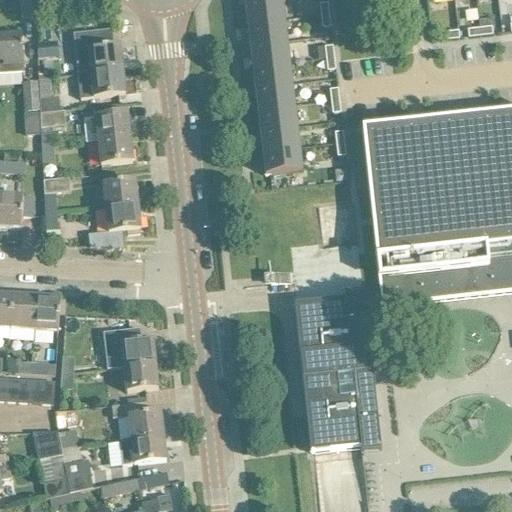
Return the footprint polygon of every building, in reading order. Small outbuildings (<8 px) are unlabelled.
[(282,0),(245,4),(248,26),(284,22),(282,0)] [(328,5),(319,6),(321,18),(329,17),(328,5)] [(329,17),(321,18),(322,30),(330,29),(329,17)] [(284,22),(248,26),(250,48),(287,43),(284,22)] [(492,29),(480,30),(481,38),(493,37),(492,29)] [(480,30),(468,32),(469,40),(481,38),(480,30)] [(458,33),(446,34),(447,42),(459,41),(458,33)] [(0,75),(24,74),(24,65),(22,36),(0,37),(0,75)] [(287,44),(250,48),(253,69),(289,65),(287,44)] [(53,61),(51,47),(38,48),(39,62),(53,61)] [(78,78),(91,76),(123,73),(120,48),(75,53),(78,78)] [(333,48),(324,49),(326,61),(334,60),(333,48)] [(334,60),(326,61),(327,73),(336,72),(334,60)] [(289,65),(253,69),(255,91),(292,87),(289,65)] [(91,76),(78,78),(81,102),(94,100),(105,99),(125,97),(123,73),(91,76)] [(51,81),(49,81),(49,79),(43,79),(43,83),(38,83),(40,115),(60,113),(59,99),(52,99),(51,81)] [(36,84),(23,84),(26,137),(39,136),(39,128),(36,84)] [(292,87),(255,91),(258,112),(294,108),(292,87)] [(338,91),(330,92),(331,104),(339,103),(338,91)] [(339,103),(331,104),(332,116),(341,115),(339,103)] [(294,108),(258,112),(260,134),(297,130),(294,108)] [(64,112),(60,113),(40,115),(42,151),(46,150),(46,147),(52,146),(53,149),(53,129),(66,128),(64,112)] [(367,300),(344,302),(346,312),(365,310),(511,294),(511,115),(425,125),(408,127),(362,132),(381,298),(367,300)] [(130,140),(127,116),(84,121),(86,145),(98,144),(130,140)] [(297,130),(260,134),(263,155),(299,151),(297,130)] [(343,134),(335,135),(336,147),(344,146),(343,134)] [(100,168),(133,164),(130,140),(98,144),(100,168)] [(53,149),(52,146),(46,147),(46,150),(42,151),(43,166),(54,165),(53,149)] [(344,146),(336,147),(338,159),(346,158),(344,146)] [(300,152),(263,156),(265,178),(302,173),(300,152)] [(3,157),(3,163),(1,163),(0,176),(26,178),(27,158),(3,157)] [(56,214),(57,214),(56,195),(71,194),(69,180),(44,183),(44,187),(43,187),(45,214),(50,214),(50,218),(57,217),(56,214)] [(138,208),(135,183),(103,187),(106,211),(138,208)] [(0,229),(21,231),(22,219),(33,220),(35,200),(23,199),(0,198),(0,229)] [(140,232),(138,208),(106,211),(106,215),(108,235),(88,237),(90,250),(125,253),(123,234),(127,233),(127,237),(140,236),(139,232),(140,232)] [(57,217),(50,218),(50,214),(45,214),(45,232),(57,232),(57,217)] [(292,274),(264,276),(265,288),(293,285),(292,274)] [(0,330),(10,331),(12,299),(0,297),(0,330)] [(10,331),(10,341),(33,342),(34,333),(36,300),(12,299),(10,331)] [(36,300),(34,333),(58,335),(60,302),(36,300)] [(344,302),(294,307),(308,431),(303,431),(304,443),(310,442),(311,456),(313,455),(319,511),(368,511),(362,456),(381,454),(372,375),(378,374),(377,363),(375,348),(369,348),(365,310),(346,312),(344,302)] [(115,335),(103,336),(107,372),(111,372),(123,370),(155,367),(153,343),(141,344),(139,332),(115,335)] [(31,377),(32,365),(16,364),(16,359),(8,359),(7,375),(31,377)] [(72,376),(74,376),(75,359),(62,359),(61,377),(66,377),(66,373),(72,373),(72,376)] [(31,377),(48,378),(48,366),(32,365),(31,377)] [(145,404),(144,393),(158,391),(155,367),(123,370),(126,395),(128,406),(145,404)] [(74,376),(72,376),(72,373),(66,373),(66,377),(61,377),(60,391),(73,392),(74,376)] [(20,382),(7,381),(6,405),(18,405),(20,382)] [(18,405),(30,406),(31,383),(20,382),(18,405)] [(30,406),(42,407),(43,384),(31,383),(30,406)] [(42,407),(53,408),(55,384),(43,384),(42,407)] [(128,406),(111,408),(113,421),(129,419),(132,443),(163,439),(161,415),(149,416),(147,404),(145,405),(145,404),(128,406)] [(58,436),(58,435),(60,450),(72,448),(72,451),(79,451),(75,433),(58,436)] [(39,462),(51,460),(51,462),(55,461),(55,458),(62,457),(60,450),(58,435),(34,435),(39,462)] [(132,443),(120,444),(123,468),(166,463),(163,439),(132,443)] [(69,496),(93,491),(91,475),(89,462),(81,464),(79,451),(72,451),(72,448),(60,450),(62,457),(69,496)] [(0,470),(9,468),(6,455),(0,456),(0,470)] [(46,502),(66,497),(69,496),(62,457),(55,458),(55,461),(51,462),(51,460),(39,463),(43,487),(46,502)] [(0,495),(2,495),(0,486),(0,483),(11,481),(9,468),(0,470),(0,495)] [(136,482),(137,488),(140,487),(141,492),(169,486),(166,475),(136,482)] [(103,501),(139,493),(141,492),(140,487),(137,488),(136,482),(101,490),(103,501)] [(66,509),(83,505),(81,495),(93,491),(69,496),(66,497),(68,502),(65,503),(66,509)] [(66,497),(46,502),(46,503),(49,502),(51,511),(66,509),(65,503),(68,502),(66,497)] [(159,511),(158,502),(142,505),(143,511),(159,511)]
